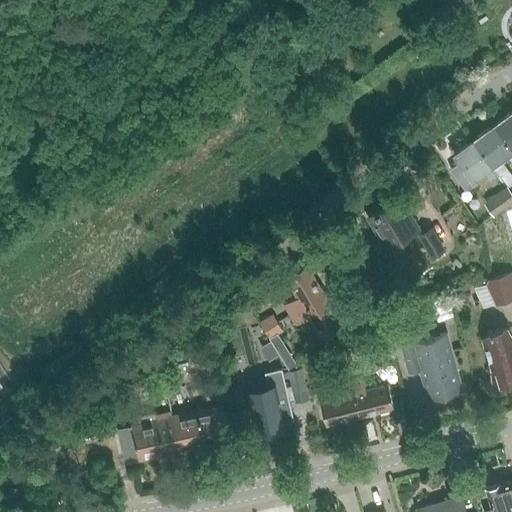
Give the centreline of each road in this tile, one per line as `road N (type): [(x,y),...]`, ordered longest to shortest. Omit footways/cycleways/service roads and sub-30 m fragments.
road 1 (residential): [(0,467),(312,219),(511,73)]
road 2 (tertiary): [(157,511),(511,429)]
